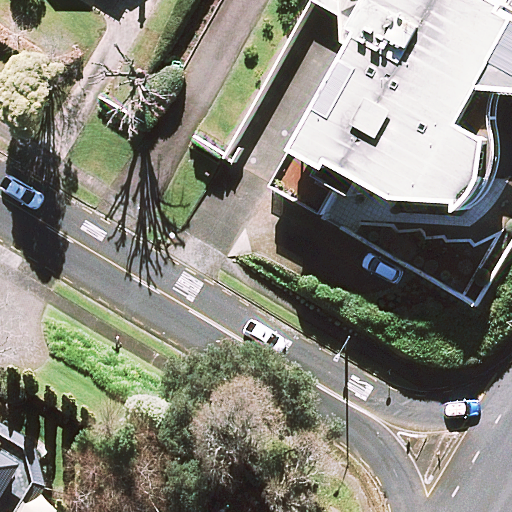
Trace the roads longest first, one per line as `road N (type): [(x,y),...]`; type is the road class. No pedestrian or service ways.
road 1 (residential): [(0,198),(368,414)]
road 2 (residential): [(368,414),(444,415),(511,403)]
